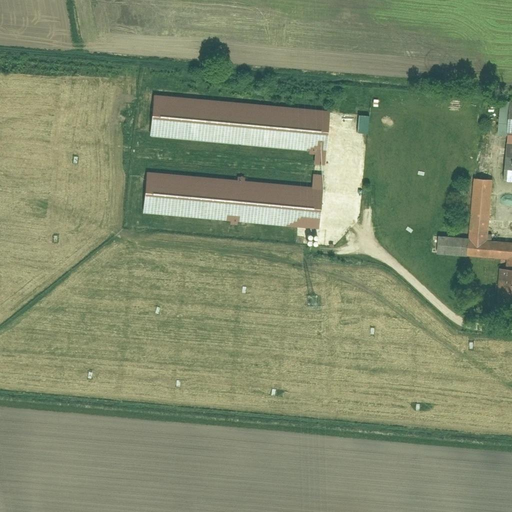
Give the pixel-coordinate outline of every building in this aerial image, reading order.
[(331,111),(154,96),(151,136),(315,150),(314,165),(326,166),(331,111)] [(511,102),(502,101),(497,180),(511,181),(511,102)] [(354,132),(367,134),(369,116),(356,115),(354,132)] [(146,174),(142,214),(319,229),(324,174),(312,173),(311,188),(146,174)] [(511,301),(511,220),(507,220),(506,238),(483,236),(487,179),(465,178),(461,238),(430,236),(429,254),(495,259),(492,301),(511,301)]
